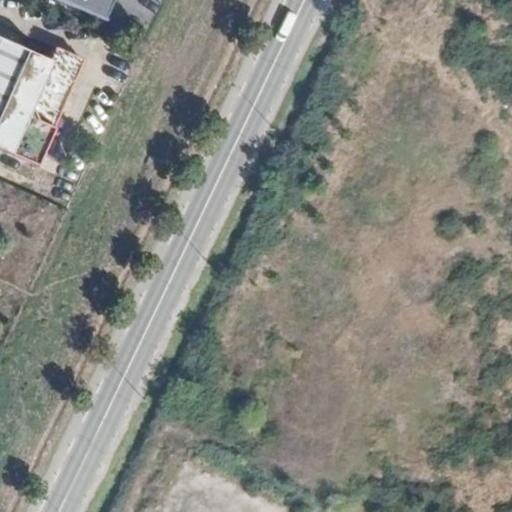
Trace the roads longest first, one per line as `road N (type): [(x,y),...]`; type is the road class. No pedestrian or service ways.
road 1 (primary): [(56,511),(299,0)]
road 2 (primary): [(277,0),(34,511)]
road 3 (primary): [(83,511),(324,0)]
